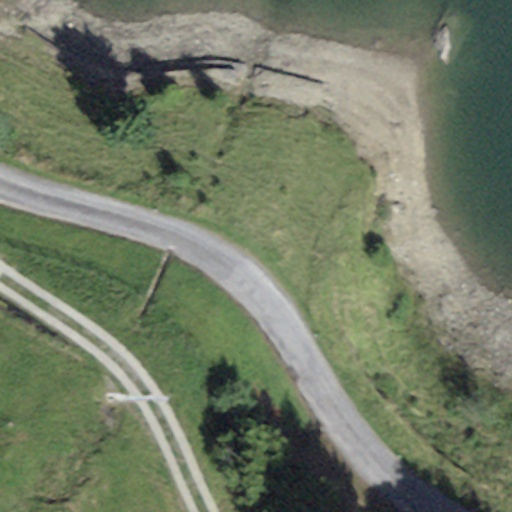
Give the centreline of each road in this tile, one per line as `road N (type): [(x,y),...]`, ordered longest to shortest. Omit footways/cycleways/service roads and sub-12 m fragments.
road 1 (unclassified): [(449,511),(399,483),(260,307),(184,250),(0,175)]
road 2 (track): [(0,278),(141,381),(206,511)]
